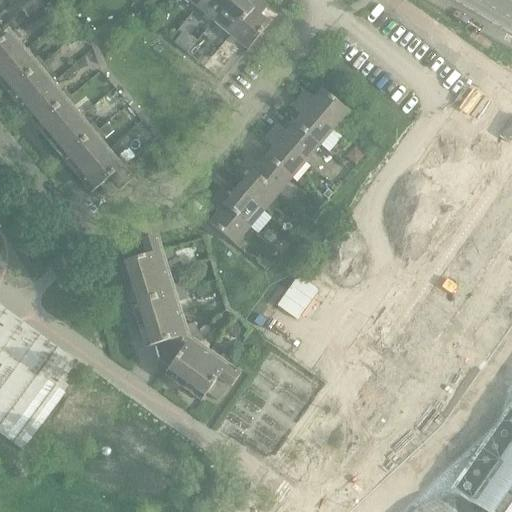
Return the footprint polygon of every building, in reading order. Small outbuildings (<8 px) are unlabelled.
[(186,0),(197,9),(204,0),(186,0)] [(204,0),(197,9),(214,23),(232,0),(204,0)] [(240,0),(232,0),(214,23),(230,37),(260,1),(258,0),(247,0),(245,4),(240,0)] [(260,1),(230,37),(247,51),(270,25),(260,17),(268,8),(260,1)] [(0,43),(12,34),(12,33),(6,26),(0,31),(0,43)] [(0,43),(0,72),(22,54),(14,44),(21,39),(15,31),(12,33),(12,34),(0,43)] [(185,32),(175,44),(187,54),(197,42),(185,32)] [(22,54),(0,72),(0,77),(6,84),(2,87),(7,94),(43,65),(37,58),(30,63),(22,54)] [(43,65),(7,94),(13,102),(17,98),(25,108),(50,87),(42,77),(49,72),(43,65)] [(50,87),(25,108),(33,117),(29,121),(35,128),(71,98),(65,91),(58,97),(50,87)] [(305,92),(298,100),(334,130),(349,113),(322,91),(314,100),(305,92)] [(71,98),(35,128),(41,135),(45,131),(53,141),(78,120),(70,111),(76,105),(71,98)] [(301,116),(294,124),(320,147),(334,130),(298,100),(292,108),(301,116)] [(511,119),(500,137),(510,144),(511,141),(511,119)] [(78,120),(53,141),(61,151),(57,154),(63,161),(98,131),(92,124),(86,130),(78,120)] [(277,125),(271,133),(306,163),(320,147),(294,124),(286,133),(277,125)] [(98,131),(63,161),(69,168),(73,165),(81,174),(105,154),(97,144),(104,138),(98,131)] [(273,148),(266,157),(292,180),(306,163),(271,133),(264,141),(273,148)] [(355,148),(350,153),(350,161),(356,166),(364,156),(355,148)] [(105,154),(81,174),(88,184),(84,187),(91,195),(100,187),(120,171),(126,165),(120,157),(113,163),(105,154)] [(249,158),(243,166),(278,196),(292,180),(266,157),(258,166),(249,158)] [(245,181),(238,190),(264,212),(278,196),(243,166),(236,174),(245,181)] [(120,171),(100,187),(111,200),(130,183),(120,171)] [(221,191),(215,199),(250,229),(264,212),(238,190),(230,199),(221,191)] [(250,229),(215,199),(208,207),(217,214),(209,224),(235,246),(250,229)] [(127,274),(131,285),(165,275),(161,263),(173,259),(170,249),(158,253),(153,238),(141,242),(142,244),(124,250),(128,263),(119,265),(122,275),(127,274)] [(277,242),(273,246),(281,254),(289,245),(285,242),(277,242)] [(165,275),(131,285),(134,297),(129,299),(132,308),(184,292),(181,283),(169,287),(165,275)] [(184,292),(132,308),(135,316),(140,315),(143,327),(178,316),(174,304),(186,300),(184,292)] [(178,316),(143,327),(147,338),(142,340),(145,350),(155,346),(184,337),(182,328),(178,316)] [(182,328),(184,337),(186,341),(197,333),(194,324),(182,328)] [(197,333),(186,341),(189,343),(197,349),(204,338),(197,333)] [(155,346),(160,360),(171,367),(171,368),(189,343),(186,341),(184,337),(155,346)] [(171,368),(171,367),(165,376),(173,382),(176,377),(186,385),(207,356),(197,349),(189,343),(171,368)] [(207,356),(186,385),(196,392),(193,396),(201,402),(207,394),(218,402),(228,386),(231,388),(239,378),(225,369),(232,358),(224,352),(217,363),(207,356)] [(511,511),(511,416),(458,495),(482,511),(511,511)] [(445,511),(448,509),(453,502),(452,497),(446,498),(441,499),(436,500),(432,502),(427,504),(422,507),(418,509),(414,511),(445,511)] [(456,511),(454,502),(453,502),(448,509),(445,511),(456,511)]
